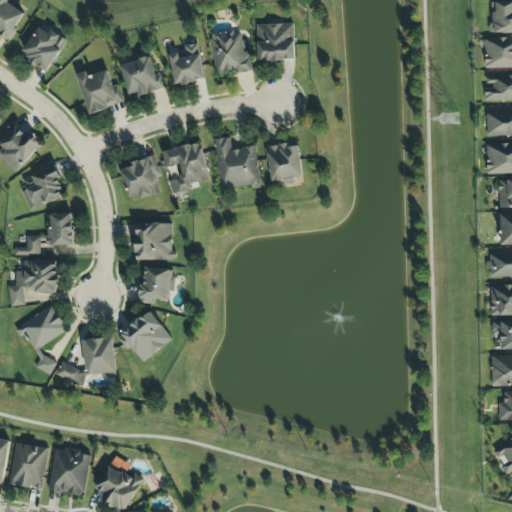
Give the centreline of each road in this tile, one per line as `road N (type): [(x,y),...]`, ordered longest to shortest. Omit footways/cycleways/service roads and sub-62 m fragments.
road 1 (residential): [(0,77),(50,110),(81,153),(99,205),(102,273),(93,299)]
road 2 (residential): [(81,153),(212,108),(275,102)]
